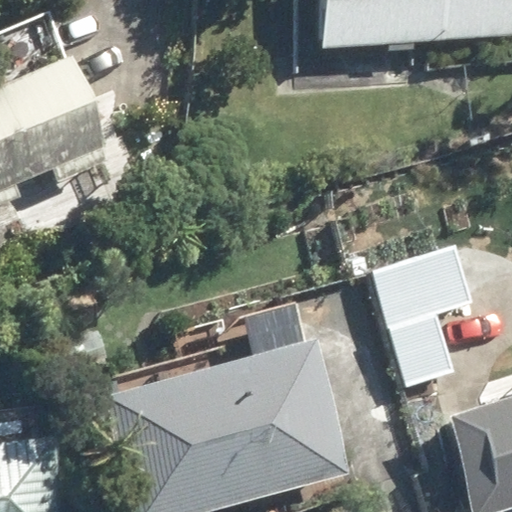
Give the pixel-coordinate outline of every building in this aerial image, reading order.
[(511,0),(318,0),(322,50),(511,40),(511,0)] [(65,66),(0,92),(0,204),(15,198),(10,188),(48,172),(52,183),(104,163),(65,66)] [(469,148),(496,143),(489,113),(463,119),(469,148)] [(431,343),(399,348),(407,390),(439,385),(431,343)] [(312,347),(97,405),(126,511),(209,511),(347,475),(312,347)] [(511,400),(444,420),(471,511),(505,511),(511,510),(511,400)] [(0,511),(58,511),(51,443),(0,448),(0,511)]
